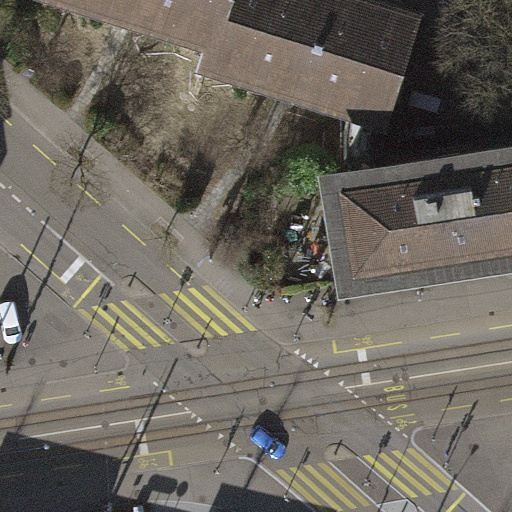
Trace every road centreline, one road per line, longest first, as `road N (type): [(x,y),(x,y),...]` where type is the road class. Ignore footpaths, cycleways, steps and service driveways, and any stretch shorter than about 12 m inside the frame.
road 1 (primary): [(266,401),(0,168)]
road 2 (residential): [(0,443),(266,401)]
road 3 (residential): [(511,362),(266,401)]
road 4 (primary): [(399,511),(266,401)]
